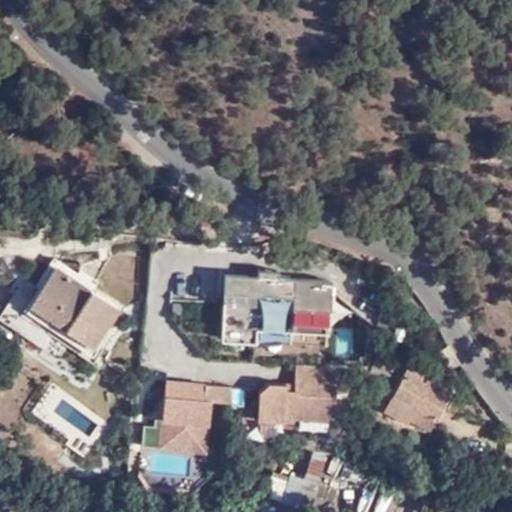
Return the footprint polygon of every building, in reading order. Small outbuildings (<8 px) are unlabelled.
[(81,357),(115,309),(55,268),(21,315),(81,357)] [(257,276),(277,277),(277,270),(257,269),(257,276)] [(254,327),(326,331),(328,280),(277,277),(224,274),(221,338),(253,340),(254,327)] [(0,341),(1,343),(18,320),(0,306),(0,341)] [(253,340),(325,344),(326,331),(254,327),(253,340)] [(406,370),(424,380),(429,370),(411,361),(406,370)] [(258,391),(257,420),(293,422),(293,418),(328,420),(333,420),(335,387),(324,386),(325,368),(295,366),(294,385),(294,390),(285,390),(285,384),(268,383),(258,391)] [(429,382),(424,380),(406,370),(384,411),(406,422),(408,418),(415,422),(420,412),(434,418),(447,393),(429,382)] [(433,373),(429,382),(447,393),(452,383),(433,373)] [(164,380),(157,447),(182,450),(183,440),(190,434),(205,435),(209,400),(229,403),(231,387),(204,384),(202,399),(191,398),(192,390),(182,390),(183,382),(164,380)] [(183,382),(182,390),(192,390),(191,398),(202,399),(204,384),(183,382)] [(420,412),(415,422),(428,429),(434,418),(420,412)] [(293,422),(257,420),(255,441),(301,426),(327,428),(328,420),(293,418),(293,422)] [(183,440),(182,450),(203,452),(205,435),(190,434),(183,440)]
